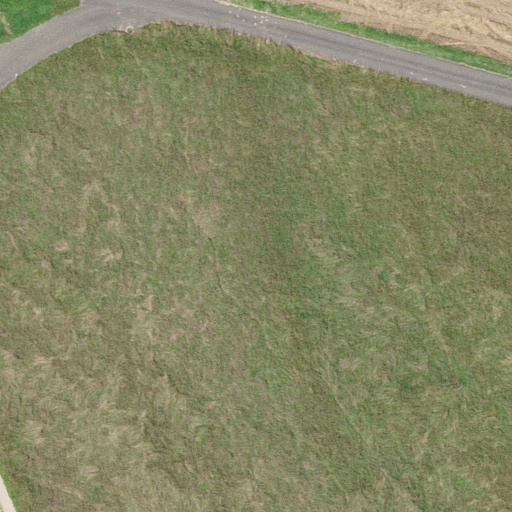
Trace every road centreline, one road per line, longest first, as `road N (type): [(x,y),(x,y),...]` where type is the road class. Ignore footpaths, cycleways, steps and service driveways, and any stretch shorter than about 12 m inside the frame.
road 1 (unclassified): [(511,97),(138,0)]
road 2 (track): [(163,6),(74,20),(0,69)]
